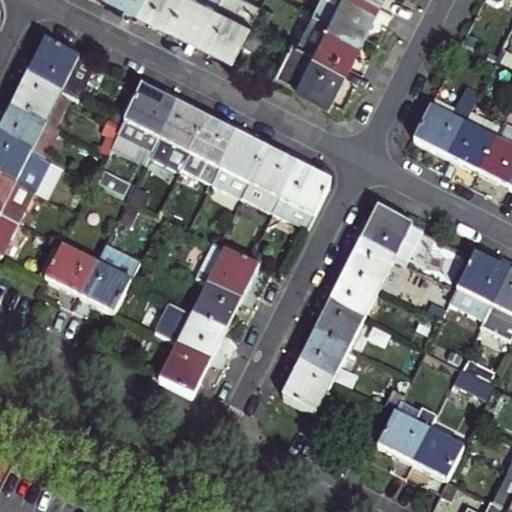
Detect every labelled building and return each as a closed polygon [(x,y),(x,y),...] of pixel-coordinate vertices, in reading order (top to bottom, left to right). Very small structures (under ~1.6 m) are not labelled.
[(124,0),(144,9),(148,0),(124,0)] [(148,0),(144,9),(173,24),(185,0),(148,0)] [(185,0),(173,24),(204,39),(224,0),(185,0)] [(255,0),(224,0),(204,39),(239,57),(265,5),(255,0)] [(345,0),(334,22),(367,39),(382,8),(364,0),(345,0)] [(364,0),(382,8),(386,0),(364,0)] [(504,0),(487,0),(485,6),(498,12),(504,0)] [(352,69),(367,39),(334,22),(317,13),(301,44),(352,69)] [(279,77),(301,88),(334,104),(352,69),(301,44),(297,41),(279,77)] [(49,44),(36,71),(68,86),(79,92),(93,68),(76,62),(77,58),(49,44)] [(36,71),(25,92),(59,106),(68,86),(36,71)] [(59,106),(25,92),(15,113),(58,135),(68,116),(58,111),(59,106)] [(473,114),(480,100),(468,94),(456,116),(435,105),(414,145),(449,162),(473,114)] [(169,129),(177,113),(142,95),(122,133),(118,142),(142,154),(150,140),(160,146),(169,129)] [(58,135),(15,113),(0,143),(47,167),(62,137),(58,135)] [(192,161),(208,129),(177,113),(169,129),(160,146),(192,161)] [(473,114),(449,162),(479,177),(503,129),(473,114)] [(105,135),(118,142),(122,133),(109,126),(105,135)] [(199,183),(215,190),(238,144),(208,129),(192,161),(207,169),(199,183)] [(509,193),(511,187),(511,133),(503,129),(479,177),(509,193)] [(47,167),(0,143),(0,180),(37,199),(52,169),(47,167)] [(251,191),(267,158),(238,144),(215,190),(244,205),(251,191)] [(281,206),(298,174),(267,158),(251,191),(281,206)] [(281,206),(274,220),(308,237),(331,190),(298,174),(281,206)] [(37,199),(0,180),(0,219),(21,230),(37,199)] [(424,237),(412,231),(380,215),(362,249),(395,266),(406,271),(424,237)] [(0,263),(4,265),(21,230),(0,219),(0,263)] [(379,296),(395,266),(362,249),(347,280),(379,296)] [(97,271),(62,252),(45,286),(80,303),(97,271)] [(198,285),(210,291),(242,307),(259,274),(215,252),(198,285)] [(493,313),(510,280),(475,262),(454,304),(489,322),(493,313)] [(97,271),(80,303),(116,321),(132,289),(97,271)] [(379,296),(347,280),(331,311),(363,327),(379,296)] [(511,322),(511,280),(510,280),(493,313),(511,322)] [(194,321),(227,338),(242,307),(210,291),(194,321)] [(349,356),(363,327),(331,311),(316,340),(349,356)] [(227,338),(194,321),(178,352),(211,369),(227,338)] [(349,356),(316,340),(301,370),(334,386),(349,356)] [(211,369),(178,352),(162,386),(194,402),(211,369)] [(408,360),(401,374),(412,379),(419,366),(408,360)] [(334,386),(301,370),(283,406),(315,422),(334,386)] [(396,418),(404,402),(393,396),(386,412),(396,418)] [(413,471),(430,437),(437,423),(422,415),(414,430),(395,420),(378,453),(413,471)] [(430,437),(413,471),(448,488),(465,455),(430,437)] [(0,495),(13,469),(0,462),(0,495)] [(495,511),(511,511),(511,482),(509,481),(493,511),(495,511)] [(448,488),(440,504),(451,510),(459,494),(448,488)]
